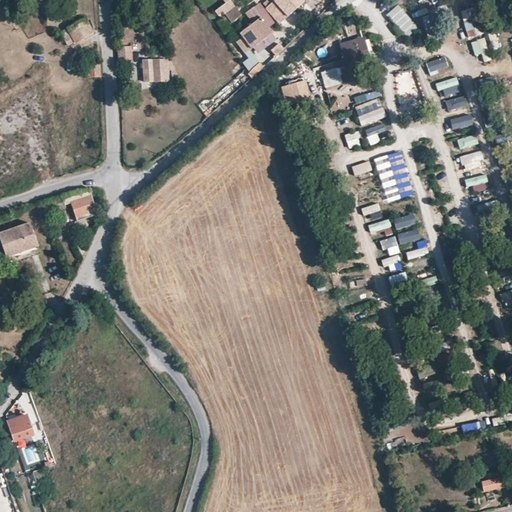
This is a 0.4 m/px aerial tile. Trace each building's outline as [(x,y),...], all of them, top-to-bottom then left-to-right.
[(285,15),(272,0),(266,6),(279,21),(285,15)] [(294,7),(287,0),(275,0),(287,14),(294,7)] [(235,4),(224,12),(231,20),(241,13),(235,4)] [(416,26),(397,6),(387,15),(406,35),(416,26)] [(462,9),(465,37),(481,35),(477,7),(462,9)] [(91,32),(83,17),(68,27),(61,31),(69,44),(76,40),(91,32)] [(239,31),(251,47),(263,38),(251,22),(239,31)] [(489,34),(491,49),(499,48),(497,33),(489,34)] [(249,48),(243,39),(237,43),(244,52),(249,48)] [(363,39),(341,45),(346,64),(325,70),(329,84),(372,72),(363,39)] [(484,39),(471,42),(474,56),(488,52),(484,39)] [(284,46),(279,41),(271,48),(275,54),(284,46)] [(131,44),(118,44),(119,61),(132,61),(131,44)] [(161,51),(142,52),(142,60),(162,59),(161,51)] [(143,80),(168,79),(166,58),(162,59),(142,60),(143,80)] [(446,58),(426,62),(429,74),(448,70),(446,58)] [(263,64),(259,60),(252,66),(256,70),(263,64)] [(401,85),(411,86),(411,73),(401,73),(401,85)] [(437,92),(459,85),(457,77),(435,84),(437,92)] [(128,79),(119,79),(119,80),(120,88),(129,88),(128,79)] [(305,81),(282,87),(287,104),(309,98),(305,81)] [(374,91),(354,97),(356,104),(376,98),(374,91)] [(445,103),(449,111),(459,107),(456,98),(445,103)] [(365,125),(386,117),(382,108),(362,116),(365,125)] [(471,114),(450,121),(454,133),(475,126),(471,114)] [(343,129),(353,127),(351,116),(341,119),(343,129)] [(373,135),(386,130),(383,124),(371,128),(373,135)] [(353,166),(358,181),(372,177),(368,162),(353,166)] [(400,167),(379,174),(386,196),(407,190),(400,167)] [(464,177),(466,191),(486,189),(485,175),(464,177)] [(98,215),(90,190),(67,194),(36,204),(41,222),(47,220),(45,215),(56,212),(55,210),(65,207),(64,204),(70,203),(76,221),(98,215)] [(480,214),(499,207),(496,199),(477,206),(480,214)] [(379,204),(361,209),(363,216),(381,212),(379,204)] [(36,246),(27,220),(0,229),(0,250),(2,258),(36,246)] [(369,232),(385,230),(383,222),(368,225),(369,232)] [(399,234),(399,244),(419,243),(418,233),(399,234)] [(382,251),(398,247),(395,237),(380,241),(382,251)] [(383,267),(400,264),(398,256),(381,259),(383,267)] [(402,273),(388,278),(392,288),(406,282),(402,273)] [(426,287),(438,282),(436,276),(424,280),(426,287)] [(323,282),(316,284),(317,291),(325,290),(323,282)] [(27,414),(8,421),(15,441),(33,435),(27,414)] [(492,419),(493,426),(504,424),(503,417),(492,419)] [(502,478),(482,482),(484,491),(504,486),(502,478)]
